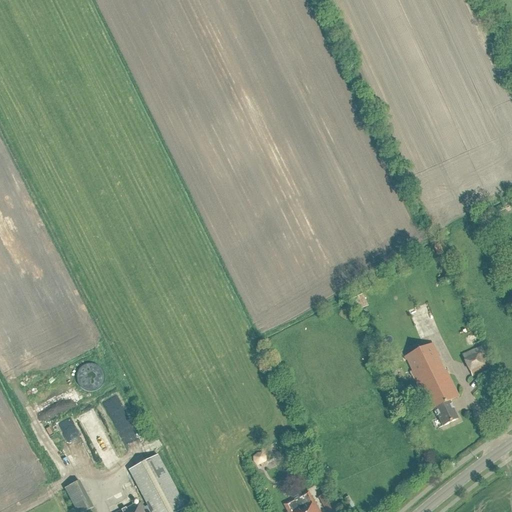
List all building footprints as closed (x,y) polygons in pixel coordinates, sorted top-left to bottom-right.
[(443,427),(458,420),(449,402),(458,397),(433,344),(404,358),(429,412),(434,409),(443,427)] [(481,347),(462,356),(472,378),(490,370),(481,347)] [(123,422),(135,417),(126,396),(114,401),(123,422)] [(95,421),(105,418),(104,413),(94,416),(95,421)] [(94,428),(109,424),(107,419),(93,423),(94,428)] [(79,454),(92,448),(80,421),(67,427),(79,454)] [(276,449),(274,443),(258,451),(265,465),(274,461),(270,453),(276,449)] [(180,511),(184,510),(157,456),(128,471),(148,511),(180,511)] [(103,472),(105,480),(121,475),(118,467),(103,472)] [(74,480),(74,491),(93,491),(93,480),(74,480)] [(339,488),(330,490),(334,510),(343,509),(339,488)] [(317,499),(324,511),(334,511),(335,511),(325,495),(317,499)] [(144,511),(139,501),(119,511),(144,511)] [(319,511),(313,501),(292,511),(319,511)]
